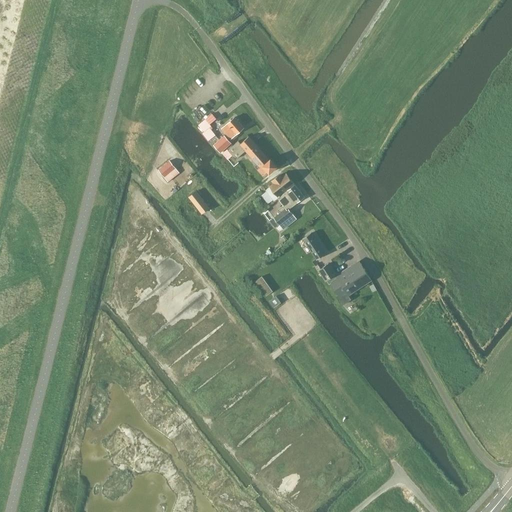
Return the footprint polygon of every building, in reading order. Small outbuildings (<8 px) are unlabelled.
[(244,128),(234,117),(221,129),(230,140),(232,138),(234,140),(238,136),(236,134),(244,128)] [(204,132),(202,133),(208,141),(215,135),(209,128),(211,126),(206,119),(198,125),(204,132)] [(231,143),(224,135),(212,145),(219,153),(231,143)] [(249,136),(240,144),(238,141),(222,154),(227,160),(232,155),(236,159),(245,151),(257,165),(255,167),(263,176),(267,172),(269,174),(278,167),(270,158),(269,159),(249,136)] [(168,161),(158,169),(163,177),(175,168),(168,161)] [(280,173),(271,181),(273,184),(269,187),(265,191),(273,201),(279,196),(278,195),(293,183),(286,174),(282,177),(280,173)] [(269,220),(274,228),(278,224),(283,230),(296,219),(292,214),(289,209),(304,197),(294,184),(287,191),(277,199),(283,206),(278,209),(280,212),(273,217),(269,220)] [(208,208),(195,191),(188,197),(201,214),(208,208)] [(316,260),(324,254),(310,233),(302,239),(316,260)] [(338,295),(336,297),(340,302),(339,302),(342,306),(350,299),(347,295),(370,280),(359,262),(336,277),(328,264),(317,270),(325,282),(326,280),(329,284),(331,283),(338,295)] [(272,291),(261,276),(255,281),(265,296),(272,291)] [(275,296),(269,301),(274,307),(280,302),(275,296)]
